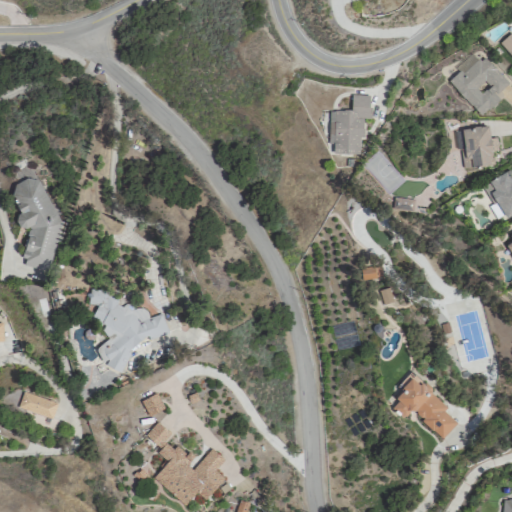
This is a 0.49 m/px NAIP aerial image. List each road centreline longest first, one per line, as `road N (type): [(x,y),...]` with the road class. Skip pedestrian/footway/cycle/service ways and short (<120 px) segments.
road 1 (residential): [(83,26),(91,46),(219,178),(284,280),(300,339),(315,511)]
road 2 (residential): [(0,33),(74,30),(132,0),(276,3),(300,47),(338,66),(377,61),(436,26)]
